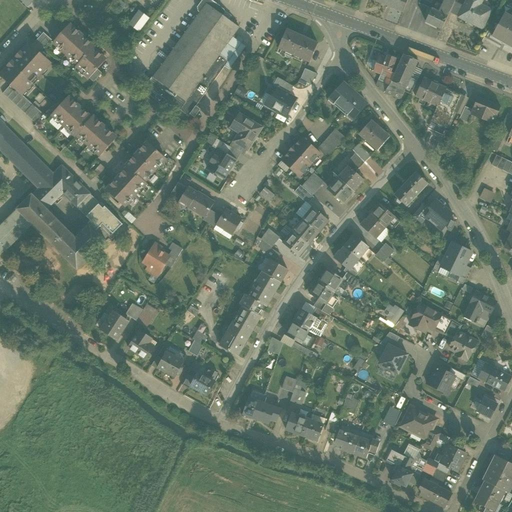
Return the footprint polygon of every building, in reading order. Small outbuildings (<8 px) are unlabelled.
[(223,16),(225,13),(224,9),(211,0),(202,0),(197,7),(198,11),(201,13),(207,4),(223,16)] [(388,0),(386,5),(403,12),(407,0),(388,0)] [(455,0),(445,0),(444,2),(441,9),(449,13),(455,2),(455,0)] [(459,17),(483,29),(491,10),(477,4),(479,0),(466,0),(464,7),(459,17)] [(464,7),(455,2),(449,13),(459,17),(464,7)] [(147,87),(189,116),(225,66),(229,69),(246,46),(232,37),(233,37),(239,27),(223,16),(207,4),(201,13),(194,21),(147,87)] [(439,13),(428,8),(425,14),(428,16),(425,22),(441,29),(449,13),(441,9),(439,13)] [(127,25),(139,32),(148,16),(136,10),(127,25)] [(511,17),(511,18),(504,14),(491,37),(511,48),(511,17)] [(70,25),(53,43),(78,65),(94,48),(95,47),(70,25)] [(318,44),(287,30),(279,48),(310,62),(318,44)] [(43,33),(36,41),(40,45),(48,36),(43,33)] [(48,36),(40,45),(44,49),(52,40),(48,36)] [(36,41),(34,40),(30,45),(40,53),(44,49),(40,45),(36,41)] [(30,44),(21,53),(20,52),(17,56),(18,57),(13,62),(12,61),(8,66),(9,67),(1,76),(11,85),(22,95),(32,83),(31,82),(39,74),(40,74),(50,63),(40,53),(30,45),(30,44)] [(78,65),(77,67),(89,78),(97,69),(106,60),(94,48),(78,65)] [(386,59),(380,56),(374,71),(381,74),(382,74),(383,70),(391,73),(391,72),(397,58),(388,55),(386,59)] [(418,61),(404,55),(395,74),(392,82),(406,88),(411,78),(415,68),(418,61)] [(415,68),(411,78),(417,81),(422,71),(415,68)] [(97,69),(89,78),(94,82),(102,73),(97,69)] [(316,74),(305,69),(301,79),(311,84),(316,74)] [(391,73),(383,70),(382,74),(381,74),(376,86),(379,89),(384,93),(392,82),(395,74),(391,72),(391,73)] [(273,86),(277,88),(289,95),(293,87),(277,78),(273,86)] [(411,78),(406,88),(404,92),(410,95),(411,94),(417,81),(411,78)] [(447,89),(424,78),(415,97),(423,101),(424,100),(438,107),(447,89)] [(406,88),(392,82),(384,93),(390,96),(391,94),(400,99),(402,98),(404,92),(406,88)] [(367,105),(343,83),(330,98),(335,103),(334,105),(347,116),(348,114),(354,119),(367,105)] [(22,95),(11,85),(3,94),(25,114),(33,105),(22,95)] [(296,99),(289,95),(277,88),(272,97),(270,95),(265,105),(275,111),(276,110),(286,116),(296,99)] [(447,89),(438,107),(431,121),(446,128),(461,95),(447,89)] [(463,96),(458,107),(463,110),(468,98),(463,96)] [(92,118),(69,97),(52,115),(75,136),(77,135),(92,118)] [(500,106),(478,98),(473,111),(471,115),(472,115),(493,123),(495,116),(496,117),(500,106)] [(465,106),(459,118),(469,123),(472,115),(471,115),(473,111),(465,106)] [(35,107),(27,116),(36,124),(44,115),(35,107)] [(262,128),(239,114),(231,128),(239,133),(234,142),(246,149),(248,150),(262,128)] [(117,138),(93,117),(92,118),(77,135),(100,156),(117,138)] [(6,250),(32,225),(77,270),(106,241),(90,225),(76,239),(47,210),(63,194),(87,217),(100,204),(62,166),(53,174),(0,121),(0,151),(38,189),(32,195),(17,210),(0,227),(0,255),(5,250),(6,250)] [(389,137),(371,121),(359,134),(378,150),(389,137)] [(335,129),(322,143),(332,152),(345,138),(335,129)] [(501,129),(491,150),(497,152),(507,132),(501,129)] [(444,131),(434,152),(440,155),(450,133),(444,131)] [(302,137),(294,147),(293,146),(289,151),(290,151),(281,160),(289,168),(299,177),(320,154),(302,137)] [(230,147),(217,139),(212,147),(218,150),(219,150),(227,155),(231,148),(230,147)] [(166,159),(147,142),(137,154),(155,171),(166,159)] [(246,149),(234,142),(230,147),(231,148),(243,155),(246,149)] [(332,152),(322,143),(318,148),(328,157),(332,152)] [(371,157),(359,144),(352,150),(355,153),(364,163),(371,157)] [(227,155),(219,150),(218,150),(216,154),(215,154),(215,155),(213,156),(212,158),(211,161),(210,163),(210,164),(207,168),(224,179),(235,160),(227,155)] [(355,153),(350,159),(359,168),(364,163),(355,153)] [(155,171),(137,154),(126,165),(128,167),(145,182),(155,171)] [(496,155),(491,165),(497,168),(502,158),(496,155)] [(502,158),(497,168),(502,170),(507,161),(502,158)] [(289,168),(282,161),(278,165),(286,172),(289,168)] [(511,162),(507,161),(502,170),(507,173),(511,163),(511,162)] [(94,170),(97,174),(104,168),(101,164),(94,170)] [(145,182),(128,167),(106,190),(125,207),(146,184),(145,182)] [(364,180),(349,167),(339,178),(354,191),(364,180)] [(82,172),(91,181),(95,177),(86,168),(82,172)] [(416,173),(395,195),(406,206),(427,184),(416,173)] [(354,191),(339,178),(328,190),(344,203),(354,191)] [(187,188),(178,182),(171,195),(180,200),(187,188)] [(300,185),(294,192),(299,196),(305,189),(300,185)] [(479,197),(490,203),(495,193),(484,187),(479,197)] [(214,203),(198,192),(197,193),(188,188),(187,188),(180,200),(177,205),(178,205),(181,201),(189,206),(189,207),(205,217),(210,209),(214,203)] [(274,195),(265,188),(260,194),(269,201),(274,195)] [(299,196),(299,197),(308,204),(314,197),(305,189),(299,196)] [(426,218),(441,231),(448,223),(446,222),(453,214),(436,200),(429,208),(431,210),(425,217),(426,218)] [(429,208),(424,203),(412,217),(421,224),(426,218),(425,217),(431,210),(429,208)] [(400,221),(381,205),(371,216),(385,227),(389,223),(395,228),(400,221)] [(329,220),(313,207),(303,219),(319,232),(329,220)] [(216,213),(210,209),(205,217),(203,220),(209,224),(216,213)] [(242,220),(226,210),(221,217),(217,224),(215,228),(215,227),(214,229),(230,239),(242,220)] [(221,217),(216,213),(209,224),(215,227),(215,228),(217,224),(221,217)] [(385,227),(371,216),(367,220),(366,219),(361,225),(375,238),(385,227)] [(319,232),(303,219),(293,231),(308,244),(319,232)] [(280,237),(269,229),(261,239),(263,240),(272,247),(280,237)] [(293,231),(283,243),(299,256),(308,244),(293,231)] [(368,247),(354,236),(345,247),(358,259),(368,247)] [(272,247),(263,240),(263,241),(259,248),(267,254),(268,254),(271,248),(271,249),(272,247)] [(472,252),(451,242),(439,266),(461,276),(472,252)] [(162,248),(154,243),(143,262),(148,266),(146,269),(153,273),(155,270),(160,273),(166,265),(170,257),(169,256),(160,251),(162,248)] [(182,249),(173,243),(169,249),(174,252),(179,255),(182,249)] [(394,251),(385,244),(380,250),(388,257),(394,251)] [(358,259),(345,247),(341,252),(339,251),(334,257),(346,267),(349,270),(351,268),(358,259)] [(271,249),(271,248),(268,254),(267,254),(265,258),(270,260),(275,263),(280,255),(271,249)] [(388,257),(380,250),(375,255),(384,262),(388,257)] [(179,255),(174,252),(173,254),(171,253),(169,256),(170,257),(175,260),(179,255)] [(175,260),(170,257),(166,265),(171,268),(175,260)] [(287,270),(275,263),(270,260),(265,258),(262,264),(260,264),(258,268),(259,270),(263,272),(280,282),(280,283),(281,283),(288,270),(287,270)] [(351,268),(349,270),(346,267),(344,271),(347,273),(354,278),(357,274),(351,268)] [(342,280),(327,270),(319,282),(334,292),(338,286),(342,280)] [(280,282),(263,272),(249,296),(263,304),(266,306),(272,297),(275,292),(280,283),(280,282)] [(358,281),(347,273),(342,280),(348,284),(348,285),(353,288),(358,281)] [(348,284),(342,280),(338,286),(345,290),(348,285),(348,284)] [(334,292),(319,282),(316,287),(314,286),(310,293),(318,299),(326,304),(331,297),(334,292)] [(497,302),(476,292),(463,317),(475,323),(478,317),(487,321),(497,302)] [(249,296),(246,294),(241,304),(244,306),(259,315),(262,310),(260,309),(263,304),(249,296)] [(337,301),(331,297),(326,304),(332,308),(337,301)] [(326,304),(318,299),(313,306),(316,308),(323,312),(326,307),(325,306),(326,304)] [(390,302),(379,317),(393,327),(403,312),(390,302)] [(143,310),(132,304),(126,314),(136,321),(137,319),(143,310)] [(441,315),(420,304),(409,325),(425,332),(427,327),(433,330),(434,329),(441,315)] [(259,315),(244,306),(221,345),(238,355),(243,346),(244,346),(247,341),(246,341),(252,330),(253,331),(256,326),(255,325),(261,316),(259,315)] [(323,312),(316,308),(312,316),(317,318),(322,322),(327,314),(323,312)] [(153,317),(143,310),(137,319),(147,326),(153,317)] [(312,316),(301,310),(294,322),(309,331),(312,326),(316,318),(312,316)] [(129,321),(114,311),(106,323),(101,329),(101,330),(117,341),(129,321)] [(441,315),(434,329),(443,334),(451,319),(441,314),(441,315)] [(322,322),(317,318),(316,318),(312,326),(320,331),(325,323),(322,322)] [(461,325),(451,319),(443,334),(454,339),(457,332),(458,332),(461,325)] [(106,323),(100,320),(96,326),(101,329),(106,323)] [(309,331),(294,322),(291,328),(289,327),(285,334),(296,340),(302,344),(307,336),(309,331)] [(494,330),(487,325),(481,337),(488,341),(494,330)] [(148,337),(140,332),(137,336),(146,341),(148,337)] [(458,332),(457,332),(454,339),(449,348),(457,353),(456,356),(466,361),(467,358),(468,359),(471,353),(473,353),(475,349),(474,347),(477,342),(458,332)] [(291,348),(294,342),(296,340),(285,334),(281,342),(283,344),(291,348)] [(146,341),(137,336),(129,349),(146,360),(154,347),(146,341)] [(307,336),(302,344),(309,347),(314,339),(307,336)] [(317,336),(314,343),(320,346),(324,339),(317,336)] [(279,355),(283,344),(281,342),(272,338),(268,351),(279,355)] [(195,340),(188,352),(197,357),(204,345),(195,340)] [(294,342),(291,348),(303,354),(306,349),(294,342)] [(407,354),(388,345),(379,363),(398,373),(407,354)] [(184,355),(170,347),(167,352),(163,359),(158,368),(159,369),(159,368),(174,377),(175,378),(184,361),(183,361),(181,360),(184,355)] [(157,356),(151,366),(158,369),(158,368),(163,359),(157,356)] [(511,377),(485,363),(477,379),(504,392),(511,377)] [(448,373),(437,367),(432,377),(429,378),(427,383),(440,390),(441,393),(445,395),(448,394),(450,390),(449,387),(455,377),(448,373)] [(467,376),(451,368),(448,373),(455,377),(464,382),(467,376)] [(206,375),(198,371),(196,375),(197,376),(195,379),(191,386),(207,395),(214,382),(215,383),(219,376),(217,374),(217,373),(212,370),(212,372),(208,370),(206,375)] [(195,379),(188,375),(182,385),(190,389),(191,386),(195,379)] [(297,381),(286,377),(282,389),(293,393),(297,381)] [(479,382),(469,377),(467,382),(477,387),(479,382)] [(306,394),(294,390),(290,401),(302,405),(306,394)] [(498,405),(473,392),(470,398),(480,403),(477,411),(491,418),(498,405)] [(469,402),(460,397),(455,405),(465,410),(469,402)] [(262,403),(249,398),(243,414),(256,419),(262,403)] [(358,402),(346,398),(342,410),(354,414),(358,402)] [(275,407),(262,403),(256,419),(269,423),(271,418),(275,407)] [(281,410),(275,407),(271,418),(277,420),(281,410)] [(401,412),(390,407),(383,422),(394,427),(401,412)] [(436,420),(411,407),(401,426),(411,431),(412,429),(425,436),(427,438),(432,429),(436,420)] [(298,416),(292,414),(286,430),(292,432),(298,416)] [(326,419),(313,415),(311,420),(323,425),(326,419)] [(311,420),(298,416),(292,432),(305,436),(311,420)] [(323,425),(311,420),(305,436),(317,441),(323,425)] [(335,422),(329,420),(325,431),(331,433),(335,422)] [(432,429),(427,438),(425,436),(420,445),(431,451),(435,443),(438,439),(441,433),(432,429)] [(347,433),(340,431),(335,443),(342,446),(347,433)] [(360,438),(347,433),(342,446),(341,449),(354,454),(360,438)] [(451,439),(441,433),(438,439),(448,445),(451,439)] [(372,442),(360,438),(354,454),(366,458),(369,451),(372,442)] [(372,442),(369,451),(376,453),(380,442),(372,440),(372,442)] [(466,453),(450,445),(440,464),(450,469),(456,472),(466,453)] [(408,446),(403,455),(402,454),(393,470),(396,471),(392,480),(406,487),(409,482),(413,473),(409,471),(414,461),(414,460),(416,458),(419,452),(408,446)] [(511,464),(510,463),(495,456),(483,480),(505,491),(508,493),(511,484),(511,464)] [(426,463),(416,458),(414,460),(414,461),(409,471),(413,473),(409,482),(415,486),(426,463)] [(440,464),(439,463),(436,468),(447,474),(450,469),(440,464)] [(447,474),(436,468),(431,479),(442,484),(447,474)] [(452,494),(424,479),(419,488),(427,492),(424,497),(445,508),(452,494)] [(505,491),(485,481),(475,502),(486,507),(495,511),(505,491)]
